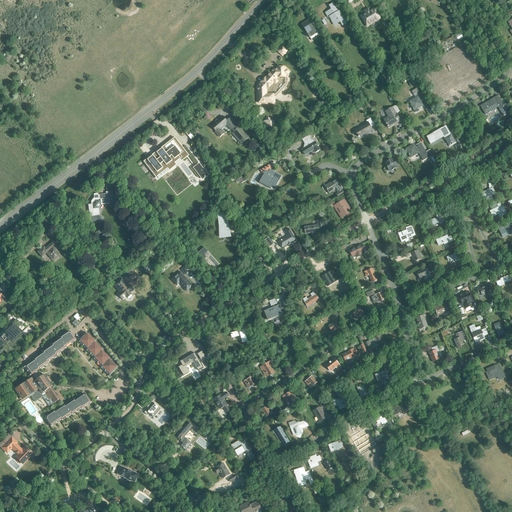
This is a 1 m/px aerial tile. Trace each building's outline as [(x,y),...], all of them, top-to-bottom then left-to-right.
[(329,17),(331,21),(333,19),(336,24),(340,22),(342,26),(346,23),(341,15),(340,16),(338,12),(333,4),(329,6),(331,10),(328,12),(330,17),(329,17)] [(366,14),(361,17),(367,26),(380,19),(374,9),(370,12),(369,10),(365,12),(366,14)] [(319,29),(315,31),(309,21),(302,25),(309,36),(310,38),(310,39),(311,38),(311,39),(318,35),(319,37),(322,35),(319,29)] [(284,45),(283,44),(276,51),(283,57),(289,50),(288,49),(289,49),(284,45)] [(466,50),(451,59),(455,66),(460,63),(461,65),(465,63),(466,64),(472,61),(466,50)] [(272,83),(273,82),(274,83),(275,83),(275,84),(276,84),(276,83),(277,83),(278,82),(278,81),(278,80),(277,80),(276,79),(278,77),(285,77),(285,75),(286,74),(287,74),(288,74),(288,73),(289,72),(288,72),(288,71),(288,70),(287,70),(286,70),(285,70),(285,67),(277,68),(277,70),(274,70),(266,78),(261,83),(258,87),(258,103),(274,102),(273,94),(267,94),(267,89),(272,84),(272,83)] [(442,72),(431,78),(439,90),(449,84),(442,72)] [(421,100),(423,98),(417,88),(412,91),(414,95),(417,93),(418,96),(412,100),(411,98),(405,101),(407,103),(409,101),(415,113),(419,111),(418,109),(424,106),(421,100)] [(486,103),(481,107),(481,108),(482,111),(483,110),(486,115),(492,111),(498,107),(502,114),(504,116),(508,113),(511,110),(507,103),(503,105),(498,96),(486,103)] [(384,120),(389,129),(401,122),(396,114),(400,111),(396,105),(387,111),(390,117),(384,120)] [(263,121),(271,128),(275,123),(267,116),(263,121)] [(231,118),(227,122),(222,117),(211,126),(216,132),(215,132),(220,138),(225,133),(222,129),(227,125),(234,132),(232,134),(241,145),(248,138),(231,118)] [(366,133),(366,134),(373,130),(371,127),(375,125),(371,119),(367,121),(368,123),(355,130),(358,136),(359,137),(366,133)] [(432,135),(427,137),(429,140),(428,140),(430,144),(437,141),(436,139),(443,135),(450,146),(456,143),(451,134),(446,127),(443,129),(443,128),(433,133),(434,135),(432,136),(432,135)] [(194,138),(189,131),(186,133),(191,140),(194,138)] [(315,153),(320,150),(316,143),(313,142),(313,141),(310,140),(310,141),(305,144),(305,145),(304,146),(305,147),(301,149),(304,154),(311,150),(311,151),(313,150),(315,153)] [(186,156),(180,148),(178,150),(173,143),(168,147),(166,148),(167,150),(165,151),(165,152),(164,151),(163,149),(157,153),(158,155),(159,156),(156,159),(153,156),(148,160),(148,161),(148,162),(149,164),(151,163),(152,164),(151,165),(154,169),(152,171),(156,177),(167,168),(168,168),(169,169),(170,170),(171,170),(171,169),(175,166),(175,165),(175,164),(174,164),(174,163),(175,163),(175,162),(179,159),(181,157),(183,159),(186,156)] [(430,150),(426,152),(420,143),(417,145),(418,146),(416,148),(415,147),(414,147),(413,147),(412,147),(411,147),(410,147),(410,148),(409,148),(409,149),(408,150),(408,151),(408,152),(408,153),(409,153),(408,154),(409,155),(410,155),(411,155),(412,155),(413,156),(413,155),(414,155),(415,155),(416,154),(417,153),(418,154),(419,153),(424,161),(429,158),(429,159),(434,156),(430,150)] [(398,165),(397,165),(394,160),(394,159),(392,159),(387,162),(386,162),(385,165),(386,165),(389,170),(391,171),(391,170),(396,167),(397,168),(398,165)] [(200,165),(199,164),(194,168),(194,169),(199,175),(203,179),(208,175),(204,171),(205,171),(200,165)] [(264,174),(259,183),(270,189),(272,185),(275,187),(281,176),(277,174),(277,175),(274,173),(274,172),(270,170),(271,168),(269,165),(260,171),(262,173),(263,173),(264,174)] [(336,180),(325,186),(329,193),(337,188),(340,192),(343,190),(342,189),(343,189),(340,185),(336,180)] [(490,189),(481,193),(484,199),(485,199),(486,200),(485,201),(486,203),(493,199),(492,195),(493,195),(496,193),(493,188),(495,186),(494,184),(489,187),(490,189)] [(449,195),(452,199),(458,196),(457,195),(461,192),(459,188),(454,191),(455,191),(449,195)] [(115,205),(117,203),(115,191),(106,192),(106,194),(104,194),(105,199),(99,200),(98,196),(95,197),(96,198),(93,198),(91,202),(91,204),(88,205),(90,217),(89,218),(90,222),(91,223),(99,222),(101,220),(100,217),(98,216),(97,209),(98,209),(101,205),(101,204),(110,203),(110,204),(112,206),(115,205)] [(348,214),(352,212),(344,200),(334,206),(336,209),(338,208),(341,213),(343,212),(345,215),(348,214)] [(502,206),(503,205),(502,203),(501,204),(500,203),(497,204),(499,207),(490,211),(493,217),(497,215),(499,218),(507,214),(503,207),(502,207),(502,206)] [(226,211),(218,213),(218,218),(221,235),(230,234),(227,217),(226,211)] [(439,223),(440,225),(445,223),(442,216),(431,221),(433,226),(439,223)] [(304,227),(305,234),(319,232),(318,227),(324,227),(322,220),(317,220),(318,225),(304,227)] [(511,222),(499,229),(503,238),(511,233),(511,222)] [(412,226),(411,226),(410,224),(407,225),(408,227),(406,228),(407,230),(405,231),(404,230),(402,230),(403,232),(398,234),(401,243),(405,241),(406,242),(409,241),(408,239),(416,236),(412,226)] [(288,244),(288,245),(291,244),(290,243),(295,239),(289,229),(285,231),(288,236),(278,242),(282,248),(288,244)] [(451,237),(448,238),(447,236),(436,240),(438,245),(447,242),(448,243),(453,241),(451,237)] [(55,251),(56,250),(53,247),(59,243),(56,239),(45,248),(44,246),(37,252),(41,257),(47,253),(49,256),(50,255),(53,258),(54,258),(57,255),(57,254),(55,251)] [(362,252),(364,251),(361,245),(359,246),(358,246),(352,249),(349,250),(352,257),(358,254),(359,256),(363,255),(362,252)] [(204,248),(198,253),(204,260),(207,257),(204,255),(208,251),(204,248)] [(414,262),(422,259),(418,251),(405,256),(406,259),(412,256),(414,262)] [(322,277),(326,284),(335,279),(336,280),(337,280),(337,281),(341,278),(335,269),(322,277)] [(372,269),(364,272),(366,276),(368,275),(369,275),(370,278),(373,286),(378,284),(375,276),(372,269)] [(425,281),(431,278),(427,269),(425,270),(424,269),(417,272),(420,279),(423,277),(425,281)] [(187,291),(192,286),(180,272),(172,280),(177,285),(179,283),(187,291)] [(508,282),(509,282),(511,281),(511,280),(510,275),(501,279),(502,280),(496,282),(498,287),(504,285),(504,284),(508,282)] [(128,284),(127,285),(122,279),(114,285),(120,292),(117,294),(122,299),(133,290),(128,284)] [(481,293),(482,296),(492,292),(489,284),(487,285),(477,289),(479,294),(481,293)] [(303,300),(308,307),(319,300),(314,292),(311,295),(312,297),(308,300),(307,297),(303,300)] [(465,309),(473,306),(471,302),(472,301),(469,292),(458,296),(462,305),(463,305),(465,309)] [(374,296),(377,303),(385,300),(382,293),(374,296)] [(279,305),(275,307),(274,305),(277,304),(275,299),(269,301),(271,306),(273,306),(274,307),(264,311),(268,321),(283,315),(279,305)] [(449,307),(446,308),(444,304),(434,308),(437,315),(447,311),(448,313),(451,311),(449,307)] [(353,313),(357,320),(364,316),(361,310),(353,313)] [(416,318),(420,329),(427,327),(424,316),(425,315),(424,313),(421,314),(422,316),(416,318)] [(0,338),(0,337),(0,348),(5,343),(7,346),(5,348),(7,350),(4,352),(8,356),(26,339),(22,335),(17,339),(15,337),(21,331),(18,329),(22,325),(16,319),(12,324),(11,324),(10,326),(12,328),(7,332),(10,336),(6,339),(3,337),(1,338),(0,338)] [(328,326),(331,332),(339,329),(336,322),(328,326)] [(495,328),(499,336),(504,334),(501,325),(495,328)] [(479,342),(485,339),(483,334),(481,329),(471,333),(474,338),(477,337),(479,342)] [(240,331),(231,334),(232,338),(241,335),(243,343),(248,342),(245,332),(241,333),(240,331)] [(455,340),(457,346),(464,343),(462,337),(465,336),(463,331),(456,334),(458,339),(455,340)] [(70,332),(69,333),(68,332),(60,338),(60,339),(51,345),(52,346),(42,352),(43,353),(34,359),(34,360),(24,367),(30,376),(40,369),(49,363),(48,362),(57,356),(57,355),(66,349),(65,348),(76,341),(70,332)] [(101,368),(109,376),(117,368),(116,368),(116,367),(108,359),(109,358),(101,350),(102,350),(94,342),(94,341),(86,333),(79,340),(80,341),(79,342),(87,350),(86,351),(94,359),(93,359),(101,367),(101,368)] [(379,350),(385,346),(380,336),(365,344),(368,351),(371,349),(370,346),(375,343),(376,347),(377,346),(379,350)] [(429,353),(433,362),(440,360),(437,352),(439,351),(437,346),(431,349),(433,352),(429,353)] [(342,355),(347,364),(354,360),(353,358),(357,357),(353,349),(342,355)] [(201,351),(197,353),(202,362),(207,359),(201,351)] [(182,365),(178,367),(183,375),(189,372),(186,367),(193,363),(198,370),(203,367),(194,352),(180,361),(182,365)] [(334,358),(325,365),(331,372),(336,368),(337,369),(340,366),(334,358)] [(262,371),(266,377),(274,373),(270,366),(262,371)] [(495,366),(486,370),(489,376),(490,375),(491,377),(495,375),(496,378),(498,377),(499,380),(505,378),(500,367),(497,368),(496,366),(495,366)] [(48,377),(46,378),(44,374),(33,382),(32,379),(16,389),(22,399),(30,394),(35,402),(43,397),(49,406),(57,401),(58,403),(63,400),(57,390),(55,392),(53,389),(50,383),(51,382),(48,377)] [(382,385),(388,383),(384,374),(376,377),(378,382),(380,381),(382,385)] [(252,377),(244,381),(249,388),(256,384),(252,377)] [(310,384),(313,387),(317,383),(312,377),(305,382),(308,385),(310,384)] [(357,388),(361,397),(367,395),(364,386),(357,388)] [(223,400),(229,396),(226,392),(221,396),(221,395),(214,400),(220,409),(223,407),(227,413),(230,411),(226,405),(227,405),(223,400)] [(290,392),(283,397),(285,401),(287,399),(289,402),(291,406),(299,401),(294,394),(291,395),(290,392)] [(85,395),(84,395),(84,394),(74,401),(74,400),(64,406),(64,405),(55,412),(54,411),(46,417),(46,418),(45,418),(51,427),(61,420),(62,421),(71,414),(72,415),(81,409),(81,410),(91,403),(85,395)] [(343,403),(348,402),(346,397),(342,399),(337,401),(336,399),(333,400),(335,407),(338,406),(339,410),(345,408),(343,403)] [(148,412),(154,417),(160,410),(151,402),(145,409),(146,410),(144,413),(146,414),(148,412)] [(404,415),(408,413),(405,403),(391,408),(392,411),(391,411),(392,413),(393,413),(394,416),(403,412),(404,415)] [(265,414),(266,417),(271,414),(267,407),(260,411),(263,415),(264,414),(264,415),(265,414)] [(313,411),(319,422),(326,418),(320,408),(313,411)] [(196,435),(199,431),(189,423),(178,436),(182,440),(181,441),(183,443),(180,446),(187,452),(193,444),(184,437),(190,430),(191,430),(191,431),(196,435)] [(292,428),(296,437),(302,435),(298,426),(292,428)] [(273,432),(282,448),(289,443),(280,428),(273,432)] [(363,430),(360,431),(359,429),(349,433),(352,440),(365,435),(363,430)] [(23,448),(21,450),(15,444),(17,443),(12,438),(2,448),(7,453),(12,448),(20,456),(17,459),(22,464),(30,456),(23,448)] [(245,442),(242,444),(240,440),(231,446),(238,457),(245,452),(251,461),(255,458),(248,446),(247,447),(246,445),(245,442)] [(341,443),(338,444),(337,442),(328,446),(331,451),(329,452),(331,455),(333,455),(333,454),(332,452),(343,448),(341,443)] [(328,461),(324,463),(328,470),(332,468),(328,461)] [(223,479),(230,475),(223,463),(217,467),(217,468),(215,469),(217,474),(220,473),(223,479)] [(117,474),(134,482),(138,475),(120,467),(117,474)] [(304,468),(294,471),(299,487),(306,485),(305,480),(307,480),(308,479),(308,478),(307,479),(306,476),(304,468)] [(257,511),(262,510),(258,503),(250,506),(249,503),(240,508),(241,511),(257,511)]
